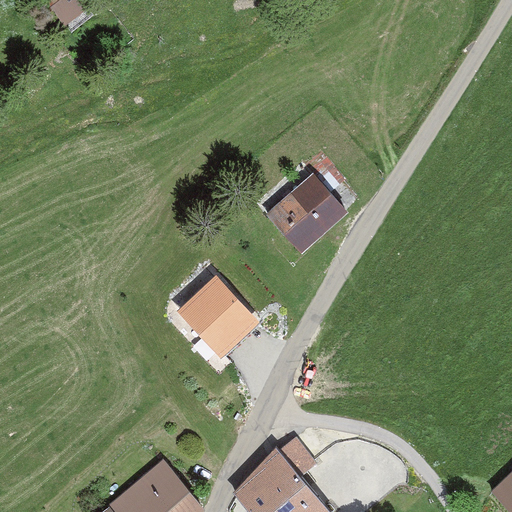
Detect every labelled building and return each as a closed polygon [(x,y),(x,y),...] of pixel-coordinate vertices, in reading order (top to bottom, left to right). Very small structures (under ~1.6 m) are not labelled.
[(90,0),(47,0),(66,24),(93,4),(90,0)] [(312,255),(358,212),(320,170),(274,213),(312,255)] [(221,275),(183,309),(222,353),(260,320),(221,275)] [(239,495),(253,511),(338,511),(288,453),(239,495)] [(207,511),(166,459),(115,501),(120,508),(122,511),(207,511)] [(511,508),(511,476),(496,491),(511,508)]
